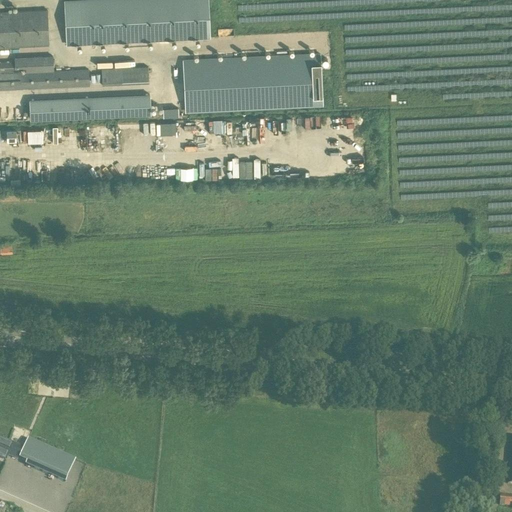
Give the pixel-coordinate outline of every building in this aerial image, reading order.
[(208,0),(79,0),(64,1),(67,43),(210,36),(208,0)] [(47,11),(0,12),(0,46),(49,44),(47,11)] [(322,54),(185,59),(187,110),(324,104),(322,54)] [(0,88),(90,85),(89,69),(56,70),(55,55),(14,57),(14,61),(0,61),(0,88)] [(149,66),(102,68),(103,84),(150,82),(149,66)] [(149,96),(29,101),(30,121),(150,116),(149,96)] [(194,120),(194,146),(206,146),(207,121),(194,120)] [(27,125),(28,137),(54,136),(54,124),(27,125)] [(130,149),(131,131),(119,131),(119,148),(130,149)] [(348,143),(359,143),(359,132),(347,133),(348,143)] [(56,169),(66,168),(66,158),(56,158),(56,169)] [(202,159),(196,160),(199,172),(205,171),(202,159)] [(208,173),(234,172),(233,160),(207,160),(208,173)] [(11,244),(0,244),(0,254),(12,253),(11,244)] [(0,511),(12,511),(18,447),(0,441),(0,511)] [(420,486),(415,511),(435,511),(440,490),(420,486)] [(511,496),(500,496),(499,506),(511,507),(511,496)]
